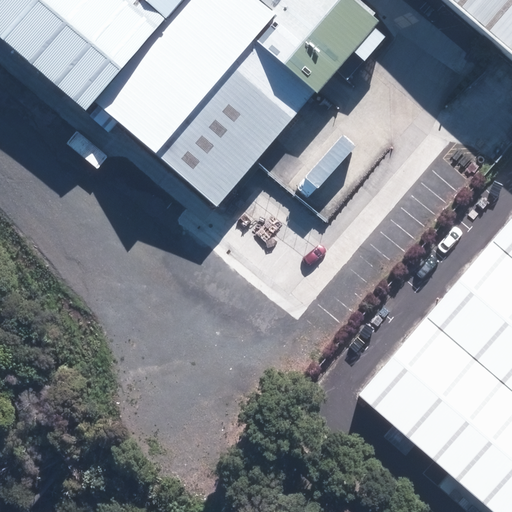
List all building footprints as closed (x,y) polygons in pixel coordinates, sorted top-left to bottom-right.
[(387,40),(341,0),(0,0),(0,16),(231,217),(387,40)] [(511,0),(450,0),(511,53),(511,0)] [(361,173),(349,162),(322,192),(335,203),(361,173)] [(511,211),(487,240),(511,261),(511,211)] [(511,261),(487,240),(422,314),(511,392),(511,261)] [(511,511),(511,392),(422,314),(353,392),(491,511),(511,511)]
